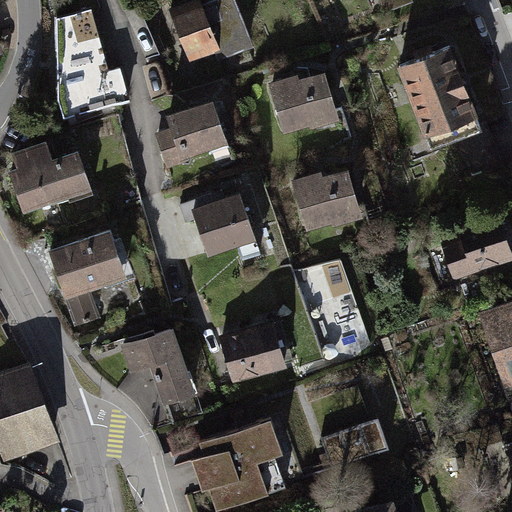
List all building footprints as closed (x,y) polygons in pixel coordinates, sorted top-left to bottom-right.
[(200,0),(195,0),(171,10),(190,59),(218,48),(221,53),(249,42),(232,0),(218,0),(203,6),(200,0)] [(90,8),(57,17),(59,98),(64,117),(128,98),(119,67),(108,70),(90,8)] [(449,45),(400,65),(431,145),(480,125),(449,45)] [(298,77),(272,85),(284,126),(335,111),(325,76),(299,83),(298,77)] [(213,101),(168,116),(173,131),(160,137),(159,135),(158,135),(167,163),(184,158),(183,153),(226,139),(213,101)] [(499,135),(467,141),(473,174),(505,168),(499,135)] [(19,169),(11,172),(24,208),(68,192),(70,200),(92,192),(78,151),(46,162),(40,145),(14,154),(19,169)] [(320,174),(295,182),(308,223),(358,208),(348,173),(322,180),(320,174)] [(222,189),(180,204),(186,220),(196,217),(208,251),(236,242),(242,258),(260,252),(240,192),(225,198),(222,189)] [(463,237),(444,244),(456,275),(511,255),(497,214),(460,228),(463,237)] [(110,230),(51,251),(66,292),(87,285),(125,271),(110,230)] [(278,276),(301,368),(371,350),(348,259),(278,276)] [(97,314),(87,285),(66,292),(77,321),(85,318),(85,319),(89,318),(89,317),(97,314)] [(511,307),(491,315),(511,373),(511,372),(511,307)] [(272,322),(222,336),(234,377),(284,363),(272,322)] [(170,328),(125,344),(133,369),(152,362),(157,376),(166,401),(192,392),(170,328)] [(28,356),(0,366),(0,444),(4,455),(57,435),(28,356)] [(271,415),(199,441),(204,455),(191,459),(196,473),(202,490),(209,487),(216,509),(286,484),(275,453),(283,450),(271,415)] [(335,465),(391,447),(381,418),(326,436),(335,465)] [(494,426),(473,431),(476,445),(501,438),(498,428),(494,426)] [(393,511),(390,501),(352,511),(393,511)]
